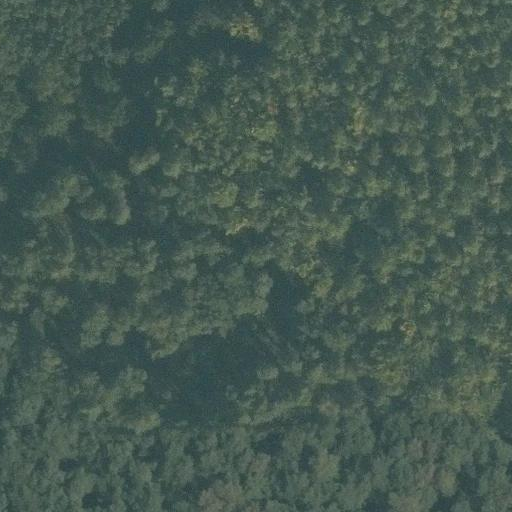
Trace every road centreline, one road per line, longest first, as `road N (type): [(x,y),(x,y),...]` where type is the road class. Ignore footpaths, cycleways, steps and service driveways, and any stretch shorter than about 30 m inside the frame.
road 1 (track): [(113,56),(417,391),(457,396),(511,351)]
road 2 (track): [(0,181),(113,56),(178,0)]
